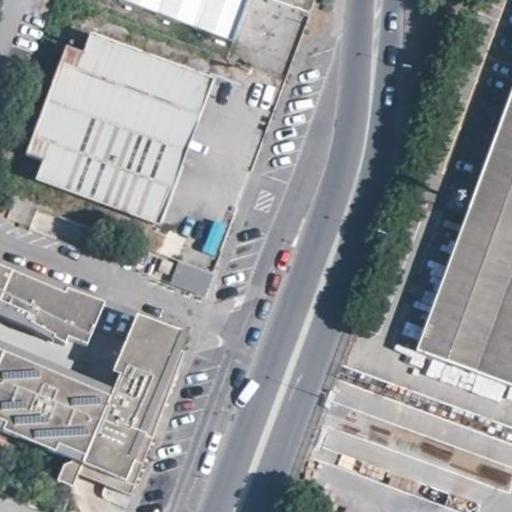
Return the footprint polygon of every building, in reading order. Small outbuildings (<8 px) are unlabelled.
[(122,0),(230,40),(244,0),(122,0)] [(21,21),(11,55),(35,62),(46,29),(21,21)] [(82,53),(66,47),(25,154),(42,160),(35,180),(159,226),(213,80),(89,34),(82,53)] [(511,94),(418,351),(511,386),(511,94)] [(169,275),(173,264),(163,260),(159,271),(169,275)] [(170,284),(205,297),(213,274),(178,261),(170,284)] [(55,333),(53,339),(65,345),(68,338),(87,346),(104,303),(0,264),(0,303),(4,305),(2,311),(23,320),(48,334),(50,330),(55,333)] [(0,316),(29,329),(23,320),(2,311),(0,315),(0,316)] [(113,372),(120,375),(138,331),(144,317),(137,314),(113,372)] [(183,333),(144,317),(138,331),(177,348),(183,333)] [(48,334),(23,320),(29,329),(46,338),(48,334)] [(48,334),(46,338),(52,342),(53,339),(55,333),(50,330),(48,334)] [(0,441),(65,469),(59,484),(71,489),(77,474),(86,451),(114,463),(104,486),(129,496),(184,351),(177,348),(138,331),(120,375),(114,390),(111,397),(83,386),(69,380),(71,372),(60,367),(57,374),(46,370),(49,363),(34,357),(30,364),(0,351),(0,441)] [(60,367),(49,363),(46,370),(57,374),(60,367)] [(86,378),(71,372),(69,380),(83,386),(86,378)] [(114,390),(86,378),(83,386),(111,397),(114,390)] [(86,451),(77,474),(104,486),(114,463),(86,451)]
